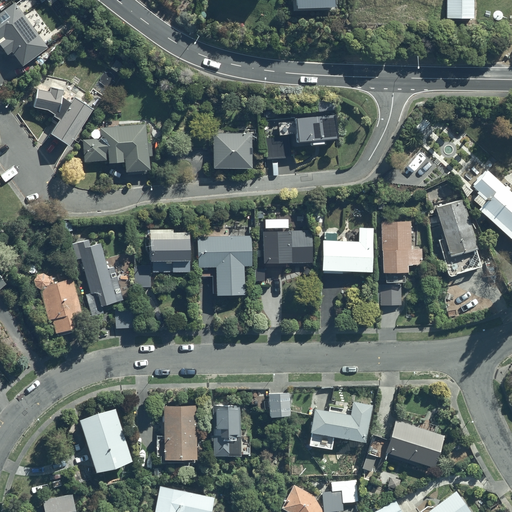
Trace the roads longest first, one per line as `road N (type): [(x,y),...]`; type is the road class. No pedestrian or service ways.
road 1 (residential): [(393,77),(385,129),(362,167),(347,176),(65,198),(43,185),(0,118)]
road 2 (residential): [(468,351),(111,361),(48,389),(0,437)]
road 3 (secondary): [(393,77),(218,60),(116,0)]
